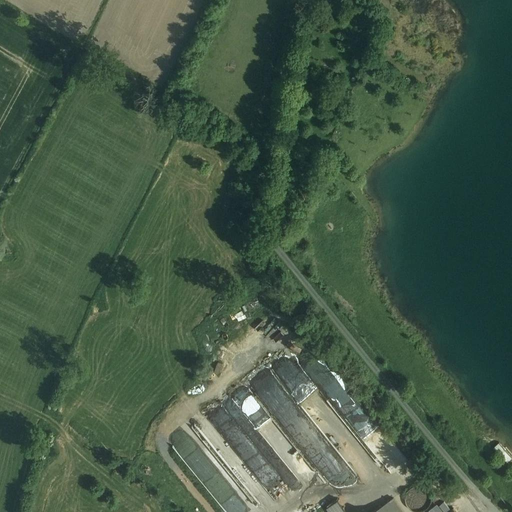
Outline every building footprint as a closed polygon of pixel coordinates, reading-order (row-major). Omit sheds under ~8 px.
[(297,360),(376,459),(407,457),(312,348),(297,360)] [(255,391),(319,471),(339,456),(275,374),(255,391)] [(271,433),(277,428),(268,416),(263,423),(264,425),(258,426),(257,416),(264,415),(264,414),(269,410),(266,406),(253,416),(252,407),(260,406),(248,389),(237,403),(246,410),(249,426),(243,421),(245,421),(240,417),(239,409),(231,410),(252,438),(253,436),(252,430),(252,429),(250,419),(257,428),(262,427),(263,433),(267,427),(271,433)] [(196,425),(174,445),(216,493),(213,484),(223,479),(225,485),(228,484),(226,482),(230,480),(232,485),(236,483),(235,481),(239,480),(238,476),(231,469),(233,468),(231,463),(224,455),(228,452),(227,451),(224,443),(219,445),(223,453),(197,424),(198,426),(196,425)] [(419,511),(424,510),(429,507),(431,502),(432,497),(430,491),(426,487),(422,486),(418,485),(415,486),(411,488),(407,492),(405,497),(406,503),(409,507),(413,511),(419,511)] [(403,511),(394,497),(372,511),(403,511)] [(348,511),(339,498),(328,506),(331,511),(348,511)]
